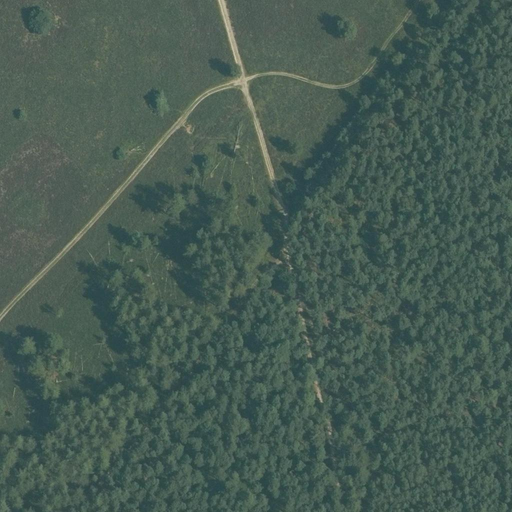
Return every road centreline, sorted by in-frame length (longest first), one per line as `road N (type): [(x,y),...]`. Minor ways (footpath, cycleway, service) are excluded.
road 1 (track): [(67,511),(289,249),(240,79)]
road 2 (track): [(347,511),(289,249)]
